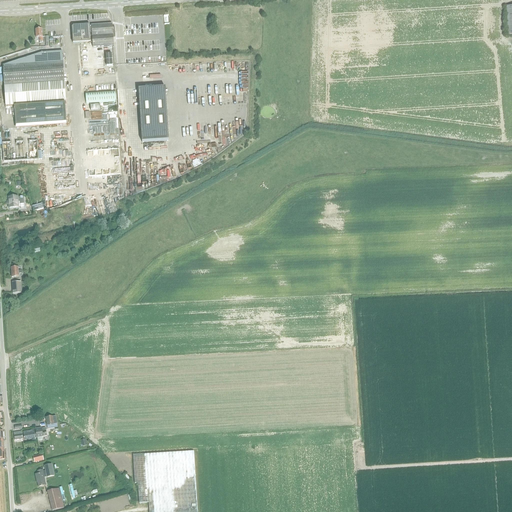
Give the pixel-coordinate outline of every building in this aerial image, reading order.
[(113,27),(112,24),(90,26),(90,25),(89,25),(89,26),(81,26),(80,26),(73,27),(72,28),(73,43),(91,42),(90,32),(92,32),(93,45),(114,44),(113,38),(115,38),(115,27),(113,27)] [(42,53),(3,66),(4,86),(64,82),(62,52),(42,53)] [(64,84),(5,88),(6,106),(66,102),(64,84)] [(165,88),(139,90),(142,143),(169,141),(165,88)] [(115,90),(85,92),(86,104),(116,102),(115,90)] [(65,103),(15,107),(16,127),(66,124),(65,103)] [(17,197),(9,198),(9,208),(24,207),(23,197),(20,197),(20,198),(17,198),(17,197)] [(42,204),(32,206),(33,212),(43,209),(42,204)] [(18,267),(11,268),(12,278),(19,277),(19,274),(21,273),(21,271),(18,271),(18,267)] [(24,284),(23,282),(12,283),(13,294),(22,294),(21,285),(24,284)] [(53,417),(46,418),(47,426),(54,425),(57,424),(56,418),(56,416),(53,417)] [(41,428),(39,428),(35,429),(37,438),(46,436),(45,428),(41,429),(41,428)] [(37,438),(35,429),(31,430),(31,431),(24,433),(25,440),(37,438)] [(21,432),(14,433),(14,436),(15,440),(23,439),(22,435),(21,432)] [(133,455),(135,483),(138,483),(139,503),(149,502),(149,511),(197,511),(194,452),(133,455)] [(42,454),(33,456),(34,463),(43,460),(42,454)] [(38,474),(35,475),(36,480),(37,480),(39,487),(46,485),(44,478),(47,477),(54,476),(52,465),(45,466),(46,471),(43,471),(43,470),(38,471),(38,474)] [(59,489),(47,491),(52,511),(64,508),(59,489)]
